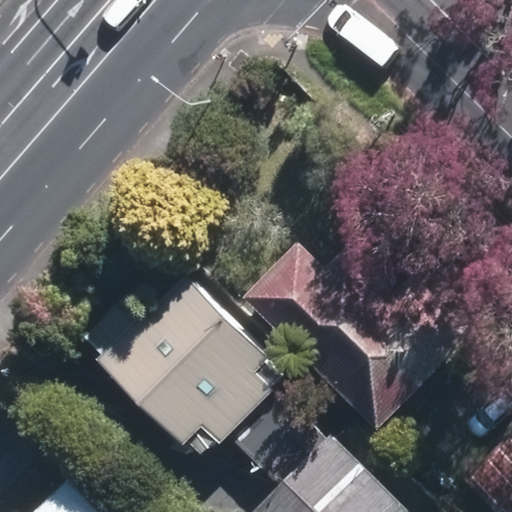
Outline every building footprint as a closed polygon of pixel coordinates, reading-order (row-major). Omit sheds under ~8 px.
[(505,67),(466,29),(424,72),(463,110),(505,67)] [(380,427),(476,331),(417,274),(398,293),(351,247),(328,270),(299,241),(246,295),(380,427)] [(100,359),(187,442),(204,424),(223,442),(233,434),(282,482),(252,511),(412,511),(413,511),(334,434),(330,438),(260,371),(276,355),(190,273),(153,311),(148,308),(100,359)] [(511,511),(511,435),(470,478),(503,511),(511,511)] [(19,511),(102,511),(71,481),(40,511),(20,511),(19,511)]
